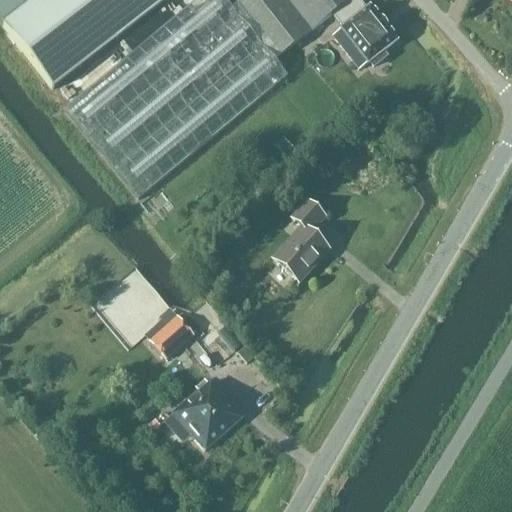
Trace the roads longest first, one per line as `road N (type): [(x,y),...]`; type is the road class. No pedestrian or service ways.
road 1 (tertiary): [(298,511),(511,134)]
road 2 (unclassified): [(413,511),(511,341)]
road 3 (unclassified): [(511,105),(419,0)]
